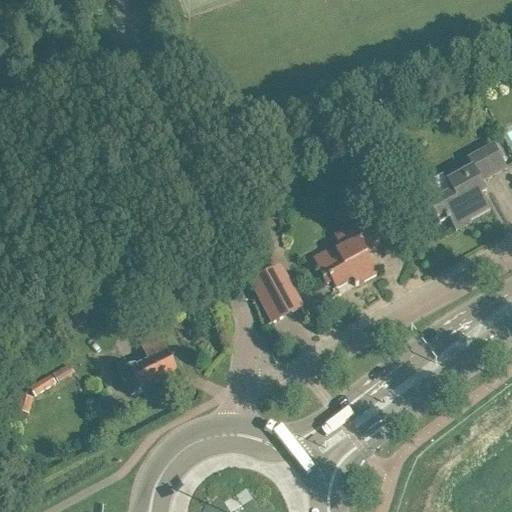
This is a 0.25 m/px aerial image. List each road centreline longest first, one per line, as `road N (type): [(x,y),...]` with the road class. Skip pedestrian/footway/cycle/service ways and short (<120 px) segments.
road 1 (unclassified): [(244,386),(246,335),(236,289),(132,0)]
road 2 (unclassified): [(244,386),(284,383),(511,258)]
road 3 (secondary): [(511,285),(283,446)]
road 4 (secondary): [(327,503),(343,458),(511,334)]
road 5 (secondary): [(231,434),(201,439),(177,455),(155,487),(151,511)]
